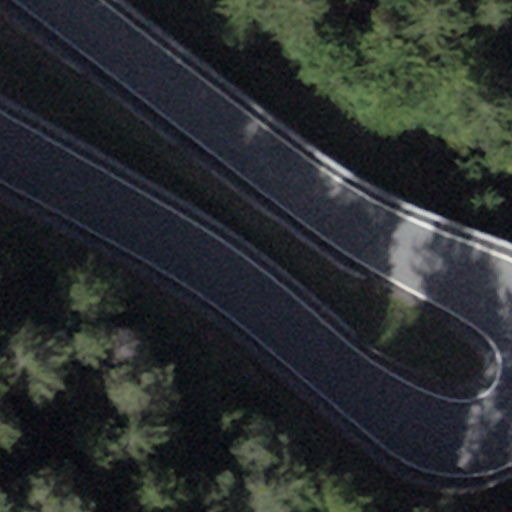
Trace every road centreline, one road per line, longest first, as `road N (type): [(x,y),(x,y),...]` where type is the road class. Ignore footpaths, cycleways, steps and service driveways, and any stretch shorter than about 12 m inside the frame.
road 1 (tertiary): [(511,420),(463,438),(401,418),(222,277),(0,148)]
road 2 (tertiary): [(59,0),(320,198),(511,307)]
